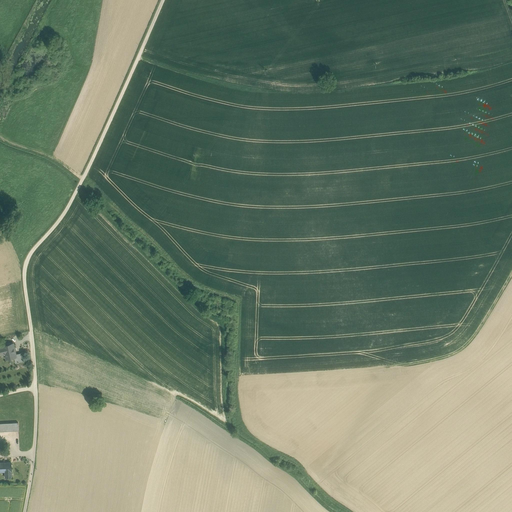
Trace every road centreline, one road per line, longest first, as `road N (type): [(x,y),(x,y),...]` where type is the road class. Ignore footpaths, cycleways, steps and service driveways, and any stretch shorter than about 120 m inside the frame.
road 1 (unclassified): [(162,0),(83,176),(23,272),(36,409),(24,511)]
road 2 (track): [(511,272),(461,349),(404,365)]
